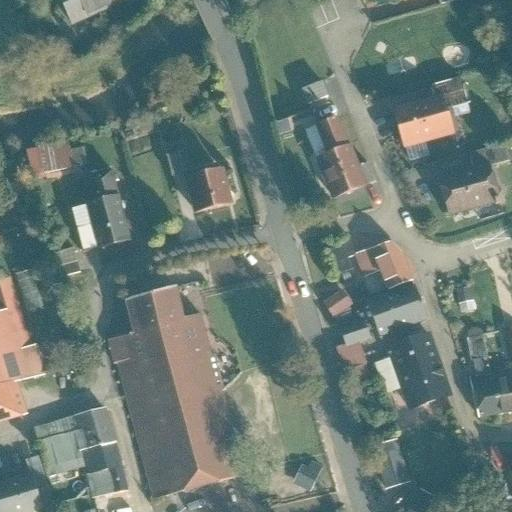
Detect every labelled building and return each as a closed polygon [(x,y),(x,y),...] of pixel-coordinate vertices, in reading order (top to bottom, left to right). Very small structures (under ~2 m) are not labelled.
[(61,0),(74,27),(133,0),(61,0)] [(511,68),(498,74),(505,91),(511,88),(511,68)] [(323,80),(301,89),(308,105),(330,96),(323,80)] [(447,97),(395,108),(404,150),(456,139),(447,97)] [(340,118),(318,126),(328,153),(317,158),(333,200),(366,187),(340,118)] [(41,149),(42,170),(72,168),(70,146),(41,149)] [(166,154),(171,178),(189,173),(183,150),(166,154)] [(493,164),(441,177),(452,218),(503,205),(493,164)] [(227,168),(187,176),(195,215),(235,207),(227,168)] [(120,194),(74,206),(86,253),(132,241),(120,194)] [(412,283),(398,243),(353,259),(368,299),(412,283)] [(211,266),(217,288),(261,276),(255,254),(211,266)] [(180,287),(125,301),(134,335),(109,341),(151,501),(245,476),(203,314),(188,318),(180,287)] [(343,290),(324,306),(337,322),(356,306),(343,290)] [(12,310),(0,313),(0,423),(30,415),(20,384),(46,376),(37,348),(24,352),(12,310)] [(365,319),(341,327),(347,346),(371,339),(365,319)] [(511,329),(475,332),(477,361),(511,358),(511,329)] [(429,334),(386,348),(390,359),(375,364),(387,398),(401,394),(408,414),(452,399),(429,334)] [(511,373),(502,375),(510,414),(511,413),(511,373)] [(502,375),(474,381),(482,419),(510,414),(502,375)] [(108,409),(36,428),(49,479),(84,469),(93,501),(130,491),(108,409)] [(402,439),(372,448),(385,491),(415,482),(402,439)] [(321,475),(301,465),(292,483),(312,493),(321,475)] [(34,476),(0,485),(0,511),(36,511),(44,510),(34,476)]
